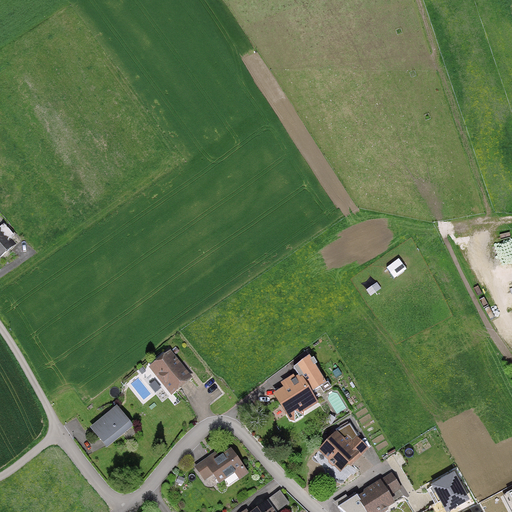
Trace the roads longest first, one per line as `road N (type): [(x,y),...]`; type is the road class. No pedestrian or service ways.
road 1 (residential): [(319,511),(228,422),(205,425),(149,486)]
road 2 (track): [(0,326),(59,432),(0,477)]
road 3 (residential): [(149,486),(136,499),(111,498),(59,432)]
